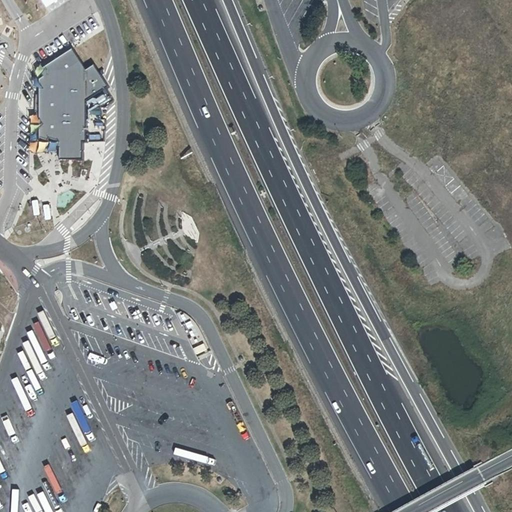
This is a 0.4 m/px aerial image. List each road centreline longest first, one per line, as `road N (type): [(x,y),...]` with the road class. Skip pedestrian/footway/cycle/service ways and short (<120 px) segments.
road 1 (motorway): [(479,511),(317,205),(228,0)]
road 2 (motorway): [(157,0),(282,278),(406,511)]
road 3 (motorway): [(445,511),(198,0)]
